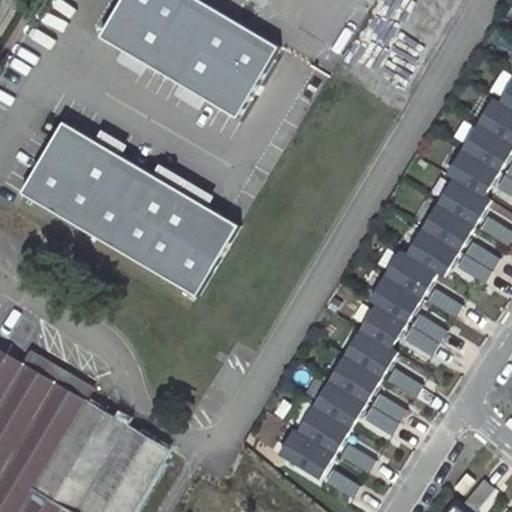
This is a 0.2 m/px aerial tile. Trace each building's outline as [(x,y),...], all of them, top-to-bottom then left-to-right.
[(283,48),(200,0),(126,0),(105,37),(241,120),(283,48)] [(511,77),(499,99),(511,107),(511,77)] [(493,96),(447,171),(454,175),(486,194),(511,151),(511,107),(499,99),(493,96)] [(242,226),(69,124),(29,194),(198,298),(242,226)] [(511,162),(498,187),(511,195),(511,162)] [(491,198),(486,194),(454,175),(406,252),(437,271),(444,275),(491,198)] [(511,230),(488,216),(481,228),(508,245),(511,238),(511,230)] [(472,241),(457,266),(485,282),(500,257),(472,241)] [(373,301),(406,321),(437,271),(406,252),(400,248),(369,298),(373,301)] [(435,287),(428,299),(455,316),(463,304),(435,287)] [(373,301),(357,327),(390,347),(406,321),(373,301)] [(419,313),(404,339),(432,355),(447,330),(419,313)] [(279,454),(318,478),(396,351),(390,347),(357,327),(279,454)] [(0,351),(0,511),(135,511),(171,452),(88,404),(96,389),(33,352),(25,365),(0,351)] [(394,368),(387,380),(414,396),(422,385),(394,368)] [(379,394),(364,419),(392,435),(407,410),(379,394)] [(349,443),(341,455),(369,471),(376,460),(349,443)] [(333,469),(326,481),(353,498),(360,486),(333,469)] [(464,504),(473,511),(475,511),(495,488),(484,479),(464,504)]
